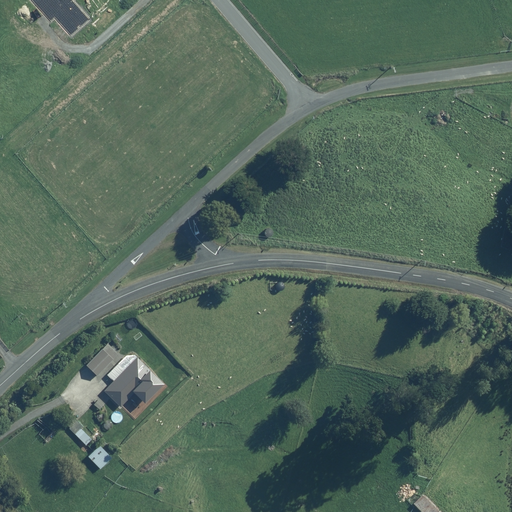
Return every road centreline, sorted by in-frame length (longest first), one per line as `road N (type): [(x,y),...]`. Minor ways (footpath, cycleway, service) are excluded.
road 1 (unclassified): [(228,263),(335,263),(511,298)]
road 2 (unclassified): [(312,106),(392,81),(511,66)]
road 3 (unclassified): [(69,326),(127,293),(228,263)]
road 4 (unclassified): [(69,326),(187,210)]
road 5 (unclassified): [(187,210),(265,136),(312,106)]
road 6 (residential): [(219,0),(312,106)]
